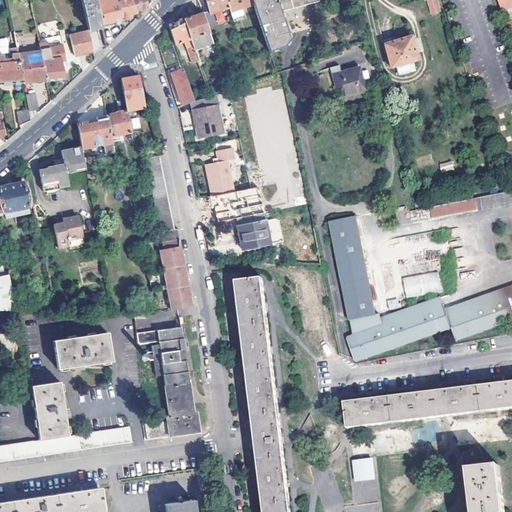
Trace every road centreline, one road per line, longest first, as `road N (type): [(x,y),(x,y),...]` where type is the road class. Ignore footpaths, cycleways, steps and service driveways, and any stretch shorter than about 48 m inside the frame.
road 1 (residential): [(223,442),(167,125),(137,38)]
road 2 (residential): [(223,442),(0,475)]
road 3 (secondary): [(137,38),(0,162)]
road 4 (residential): [(511,352),(349,374),(331,369)]
